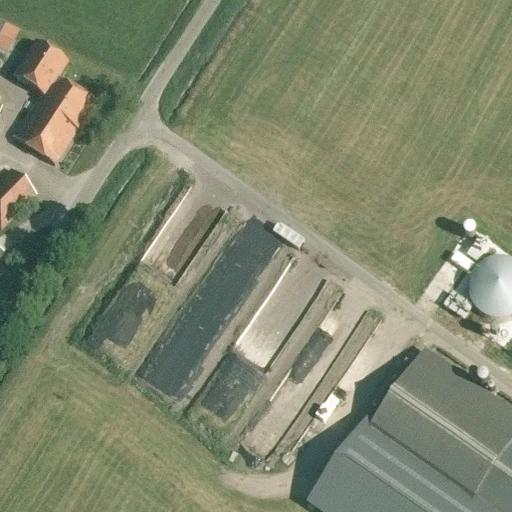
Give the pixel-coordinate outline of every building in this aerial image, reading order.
[(13,141),(54,167),(76,133),(80,136),(98,108),(57,81),(67,65),(36,45),(14,78),(42,97),(13,141)] [(0,181),(0,230),(2,232),(37,197),(11,170),(0,181)] [(511,511),(511,420),(423,359),(362,446),(456,511),(511,511)] [(239,398),(249,391),(245,385),(250,381),(238,364),(222,375),(239,398)] [(332,455),(320,450),(315,465),(327,469),(332,455)]
